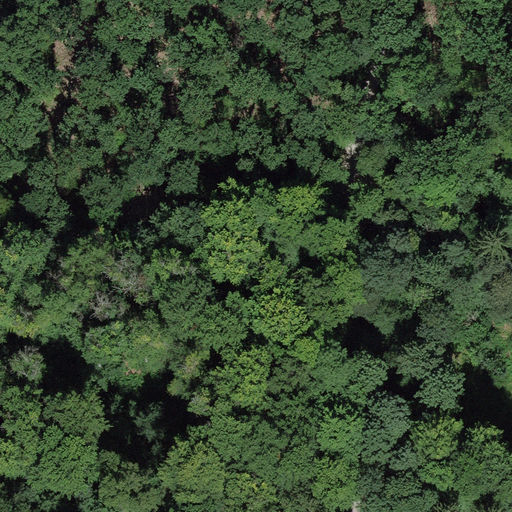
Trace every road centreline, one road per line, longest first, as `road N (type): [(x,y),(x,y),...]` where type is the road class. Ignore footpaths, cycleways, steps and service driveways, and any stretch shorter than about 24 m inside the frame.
road 1 (track): [(511,155),(0,260)]
road 2 (track): [(352,511),(348,189),(395,0)]
